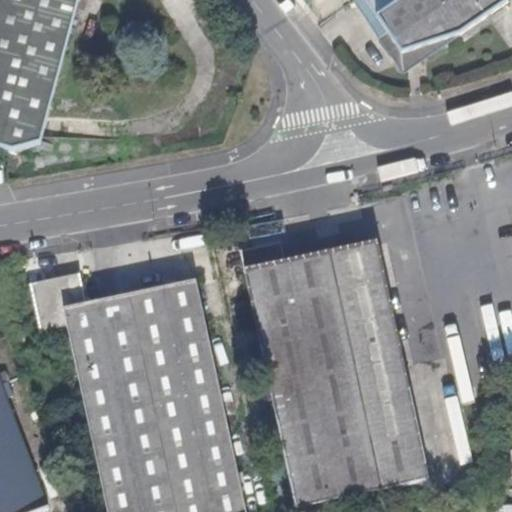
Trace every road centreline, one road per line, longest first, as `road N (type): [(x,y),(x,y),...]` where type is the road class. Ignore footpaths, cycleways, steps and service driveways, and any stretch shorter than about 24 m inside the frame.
road 1 (unclassified): [(0,227),(272,179)]
road 2 (unclassified): [(272,179),(404,147)]
